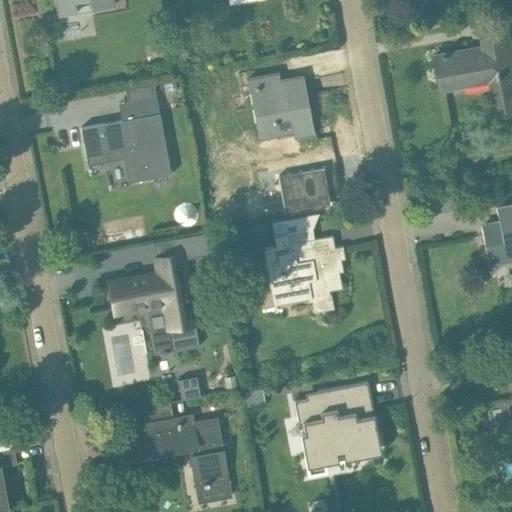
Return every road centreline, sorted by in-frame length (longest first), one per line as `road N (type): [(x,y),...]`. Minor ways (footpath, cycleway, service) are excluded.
road 1 (residential): [(443,511),(347,0)]
road 2 (residential): [(80,511),(0,86)]
